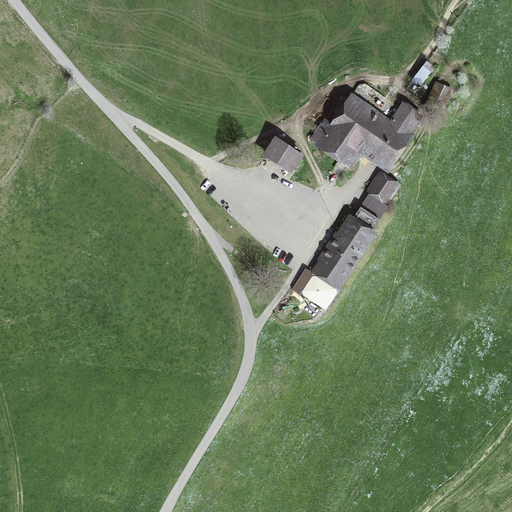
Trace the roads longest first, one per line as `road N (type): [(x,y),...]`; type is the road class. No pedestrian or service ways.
road 1 (unclassified): [(103,103),(213,240),(241,293),(251,335)]
road 2 (residential): [(103,103),(320,216)]
road 3 (residential): [(320,216),(326,191),(303,143),(307,109),(346,83),(392,78)]
road 4 (unclassified): [(251,335),(238,388),(167,511)]
road 5 (residential): [(251,335),(320,216)]
road 6 (unclassified): [(14,0),(103,103)]
road 7 (track): [(425,511),(511,422)]
